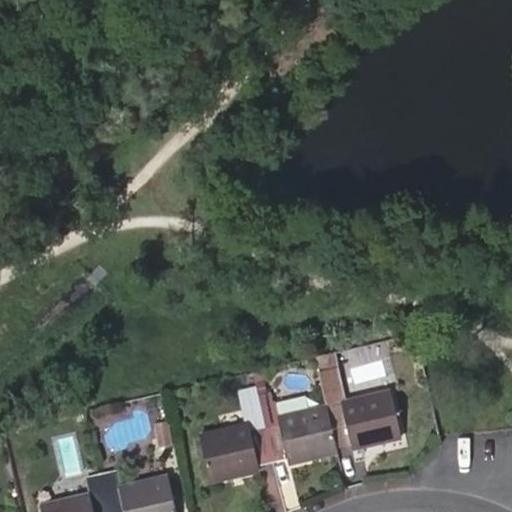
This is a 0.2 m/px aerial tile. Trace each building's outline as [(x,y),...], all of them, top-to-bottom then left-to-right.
[(259,464),(274,460),(262,407),(256,388),(239,393),(246,423),(201,433),(213,481),(260,470),(259,464)] [(390,390),(327,404),(337,445),(349,442),(352,449),(401,437),(390,390)] [(262,407),(274,460),(288,458),(289,464),(338,452),(337,445),(327,404),(279,415),(276,404),(262,407)] [(170,417),(158,419),(163,443),(175,441),(170,417)] [(118,474),(103,478),(110,511),(174,511),(166,477),(122,487),(118,474)] [(110,511),(103,478),(89,481),(91,493),(42,504),(43,511),(110,511)]
